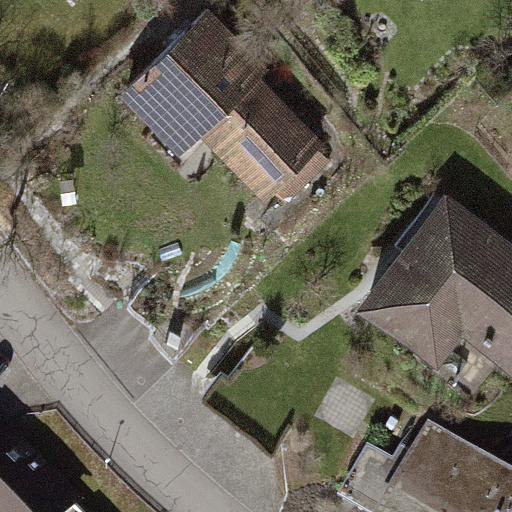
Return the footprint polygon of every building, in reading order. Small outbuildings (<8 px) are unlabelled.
[(205,17),(115,102),(179,169),(199,150),(257,212),(271,199),(284,213),(327,172),(314,158),(320,152),(258,87),(266,81),(205,17)] [(511,253),(443,200),(350,321),(430,382),(455,350),(511,394),(511,253)] [(74,511),(0,438),(0,511),(74,511)] [(390,511),(500,511),(511,493),(511,490),(429,443),(390,511)] [(511,511),(511,493),(500,511),(511,511)]
